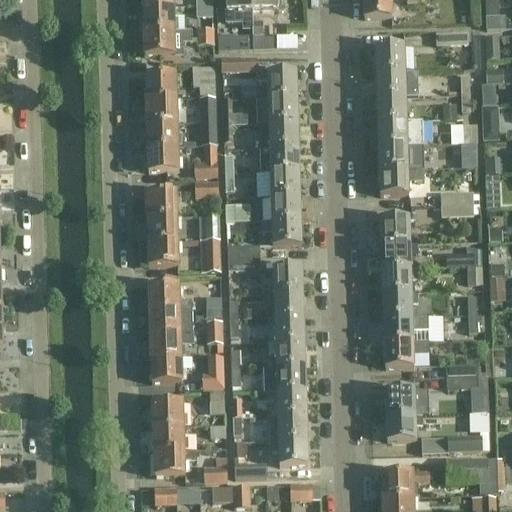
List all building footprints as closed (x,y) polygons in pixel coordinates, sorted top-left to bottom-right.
[(173,10),(172,0),(142,0),(143,11),(173,10)] [(196,0),(196,10),(212,9),(212,0),(196,0)] [(242,26),(242,34),(253,34),(252,26),(252,14),(251,0),(225,0),(226,15),(226,27),(242,26)] [(277,0),(251,0),(252,14),(278,13),(277,0)] [(392,22),(391,0),(363,0),(364,23),(392,22)] [(485,3),(485,11),(498,10),(498,3),(485,3)] [(212,9),(196,10),(197,21),(213,21),(212,9)] [(143,11),(143,34),(174,33),(173,10),(143,11)] [(498,10),(485,11),(486,20),(498,20),(498,10)] [(486,34),(506,33),(505,25),(505,20),(486,21),(486,34)] [(262,25),(252,26),(253,34),(253,40),(262,40),(262,25)] [(190,33),(174,33),(143,34),(144,59),(175,58),(174,45),(191,44),(190,33)] [(214,49),(213,33),(197,34),(198,50),(214,49)] [(468,49),(468,37),(436,38),(436,50),(468,49)] [(242,40),(236,41),(237,55),(236,55),(249,55),(249,40),(242,40)] [(279,53),(278,40),(253,41),(253,54),(279,53)] [(501,53),(500,40),(485,41),(485,54),(501,53)] [(375,52),(376,74),(405,74),(404,51),(375,52)] [(255,76),(255,64),(223,65),(224,77),(255,76)] [(215,71),(214,71),(192,72),(192,92),(199,92),(199,103),(215,102),(215,71)] [(503,88),(502,73),(486,74),(486,89),(503,88)] [(406,99),(405,74),(376,74),(376,100),(406,99)] [(267,86),(267,102),(297,101),(296,77),(270,78),(270,75),(257,75),(258,86),(267,86)] [(145,79),(146,104),(177,103),(176,79),(145,79)] [(460,81),(461,98),(470,97),(469,81),(460,81)] [(496,109),(495,89),(481,90),(482,110),(496,109)] [(470,117),(470,97),(461,98),(461,117),(470,117)] [(406,125),(406,99),(376,100),(377,126),(406,125)] [(256,128),(268,128),(297,127),(297,101),(267,102),(256,103),(256,128)] [(146,104),(147,128),(177,127),(177,103),(146,104)] [(457,125),(456,109),(442,109),(443,125),(457,125)] [(497,110),(481,111),(482,129),(498,128),(497,110)] [(223,111),(224,129),(232,129),(232,111),(223,111)] [(200,126),(216,125),(216,115),(200,115),(200,126)] [(216,125),(200,126),(200,138),(206,137),(207,150),(216,150),(217,150),(216,125)] [(377,126),(378,149),(407,148),(407,136),(413,135),(413,125),(406,125),(377,126)] [(147,128),(147,152),(178,150),(177,127),(147,128)] [(298,150),(297,127),(268,128),(269,151),(298,150)] [(232,129),(224,129),(224,148),(233,147),(232,129)] [(462,130),(462,146),(471,146),(471,130),(462,130)] [(378,149),(379,175),(408,174),(407,148),(378,149)] [(179,175),(178,150),(147,152),(148,176),(179,175)] [(269,151),(257,152),(258,177),(269,176),(299,175),(298,150),(269,151)] [(225,178),(233,178),(233,160),(224,160),(225,178)] [(476,173),(476,163),(460,164),(461,173),(476,173)] [(500,163),(484,164),(484,179),(500,179),(500,163)] [(217,182),(216,168),(195,169),(195,183),(217,182)] [(424,173),(408,174),(379,175),(379,200),(409,200),(408,185),(424,185),(424,173)] [(269,176),(270,201),(299,200),(299,175),(269,176)] [(234,196),(233,178),(225,178),(226,197),(234,196)] [(499,180),(484,181),(486,213),(500,212),(499,180)] [(218,202),(217,187),(195,188),(195,203),(218,202)] [(145,198),(146,221),(177,220),(176,197),(145,198)] [(473,197),(440,198),(441,211),(473,210),(473,197)] [(300,225),(299,200),(270,201),(271,226),(300,225)] [(226,209),(226,225),(226,227),(250,227),(249,209),(226,209)] [(473,210),(441,211),(441,223),(474,222),(473,210)] [(146,221),(147,246),(177,245),(177,220),(146,221)] [(380,224),(381,250),(410,249),(409,223),(380,224)] [(200,244),(220,244),(219,225),(199,225),(200,244)] [(301,251),(300,225),(271,226),(260,226),(261,237),(271,237),(272,251),(301,251)] [(245,243),(245,229),(229,229),(230,243),(245,243)] [(502,243),(502,233),(489,234),(489,244),(502,243)] [(220,244),(200,244),(201,277),(221,276),(220,244)] [(178,269),(177,245),(147,246),(147,270),(178,269)] [(381,250),(382,273),(410,272),(410,258),(417,258),(416,248),(410,249),(381,250)] [(227,251),(228,263),(260,262),(259,250),(227,251)] [(466,253),(466,270),(481,269),(481,252),(474,252),(466,253)] [(260,262),(228,263),(228,276),(260,275),(260,262)] [(505,268),(491,269),(491,281),(505,281),(505,268)] [(482,289),(481,269),(466,270),(467,289),(482,289)] [(273,297),(302,296),(302,272),(272,273),(273,297)] [(410,272),(382,273),(382,297),(411,297),(411,284),(417,284),(417,272),(410,272)] [(502,295),(501,285),(490,286),(490,296),(502,295)] [(148,291),(149,315),(179,314),(178,290),(148,291)] [(273,297),(274,322),(303,321),(302,296),(273,297)] [(411,297),(382,297),(383,322),(412,321),(411,307),(418,307),(417,297),(411,297)] [(222,313),(222,301),(206,302),(206,313),(222,313)] [(467,302),(468,320),(477,320),(476,301),(467,302)] [(229,306),(229,323),(238,323),(237,306),(229,306)] [(179,314),(149,315),(149,339),(192,338),(192,314),(179,314)] [(252,323),(252,314),(242,314),(242,323),(252,323)] [(484,320),(477,320),(468,320),(468,339),(477,338),(477,336),(484,335),(484,320)] [(275,347),(304,346),(303,321),(274,322),(275,347)] [(412,322),(412,321),(383,322),(384,346),(412,346),(412,336),(428,336),(428,321),(412,322)] [(238,323),(229,323),(230,343),(239,342),(238,323)] [(222,326),(206,326),(206,338),(222,337),(222,326)] [(222,337),(206,338),(207,349),(222,348),(223,348),(222,337)] [(149,339),(150,363),(180,362),(180,349),(193,348),(192,338),(149,339)] [(275,347),(269,347),(269,357),(275,357),(275,370),(305,369),(304,346),(275,347)] [(425,346),(412,346),(384,346),(384,373),(413,372),(413,357),(426,357),(425,346)] [(230,355),(231,373),(240,372),(239,355),(230,355)] [(224,393),(223,361),(208,362),(208,379),(202,379),(203,394),(224,393)] [(180,362),(150,363),(151,387),(181,386),(181,372),(191,372),(191,362),(180,362)] [(275,370),(262,371),(263,396),(276,396),(305,395),(305,369),(275,370)] [(446,370),(447,382),(478,381),(477,369),(446,370)] [(240,372),(231,373),(231,392),(240,391),(240,372)] [(478,393),(478,381),(447,382),(447,395),(465,394),(478,393)] [(276,396),(277,421),(306,420),(305,395),(276,396)] [(385,396),(386,420),(414,419),(413,395),(385,396)] [(225,415),(224,399),(205,400),(205,416),(225,415)] [(232,404),(233,422),(233,423),(241,422),(253,422),(253,418),(242,418),(241,404),(232,404)] [(152,407),(152,432),(183,431),(182,407),(152,407)] [(414,419),(386,420),(387,446),(415,445),(414,431),(422,431),(422,420),(414,420),(414,419)] [(277,421),(278,445),(307,444),(306,420),(277,421)] [(241,422),(233,423),(233,441),(234,441),(242,441),(241,422)] [(225,442),(225,430),(210,431),(210,442),(225,442)] [(152,432),(153,455),(183,454),(183,431),(152,432)] [(489,455),(488,442),(448,444),(448,456),(489,455)] [(308,470),(307,444),(278,445),(271,445),(271,457),(278,456),(278,471),(308,470)] [(246,461),(245,448),(233,448),(234,462),(246,461)] [(184,479),(183,454),(153,455),(154,480),(184,479)] [(487,464),(446,465),(447,488),(479,487),(479,499),(479,500),(498,499),(497,463),(487,464)] [(267,483),(267,470),(235,471),(235,483),(267,483)] [(227,486),(226,472),(204,473),(204,487),(227,486)] [(382,503),(414,502),(413,488),(430,487),(430,476),(381,478),(382,503)] [(312,504),(311,489),(290,490),(291,505),(312,504)] [(278,506),(278,490),(266,490),(266,506),(278,506)] [(232,508),(231,492),(231,491),(211,492),(212,508),(232,508)] [(249,511),(249,491),(233,492),(233,511),(249,511)] [(200,508),(200,492),(188,493),(188,509),(200,508)] [(177,509),(176,493),(154,494),(154,511),(175,511),(176,509),(177,509)] [(413,511),(414,502),(382,503),(382,511),(413,511)] [(494,511),(495,502),(480,503),(480,511),(494,511)]
